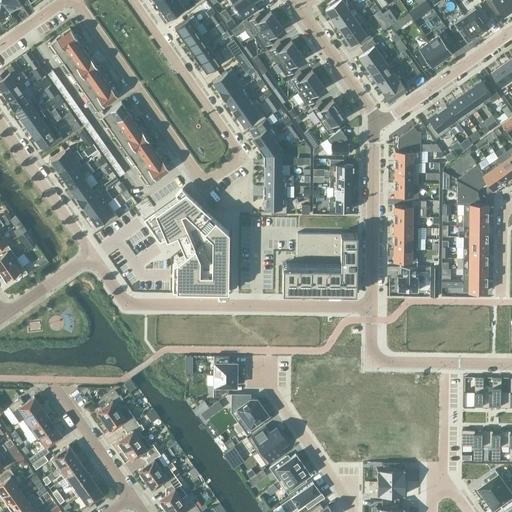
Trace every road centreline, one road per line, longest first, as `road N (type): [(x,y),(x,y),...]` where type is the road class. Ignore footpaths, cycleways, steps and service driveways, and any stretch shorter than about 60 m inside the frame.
road 1 (residential): [(131,0),(242,157),(204,184),(74,0)]
road 2 (unclassified): [(92,255),(127,303),(371,306)]
road 3 (residential): [(371,306),(371,363),(511,364)]
road 4 (residential): [(373,128),(371,306)]
road 5 (residential): [(270,358),(270,388),(352,511)]
road 6 (residential): [(373,128),(511,31)]
road 7 (residential): [(0,122),(92,255)]
road 8 (residential): [(299,7),(372,111),(373,128)]
road 9 (residential): [(131,497),(53,385)]
